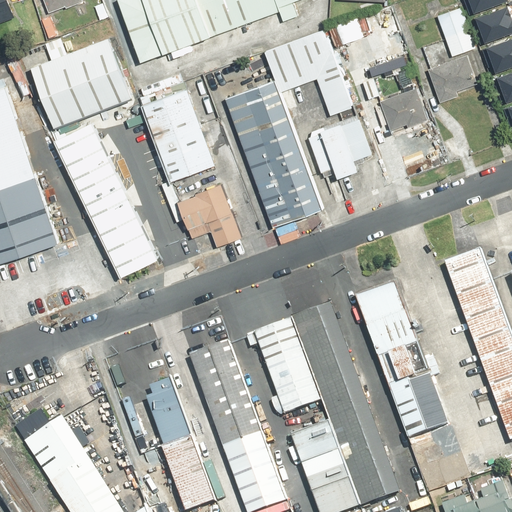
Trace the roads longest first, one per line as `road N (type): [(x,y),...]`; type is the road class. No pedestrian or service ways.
road 1 (residential): [(5,355),(511,173)]
road 2 (unknown): [(0,76),(18,91),(113,316)]
road 3 (unknown): [(314,244),(405,490)]
road 4 (unknown): [(160,299),(241,511)]
